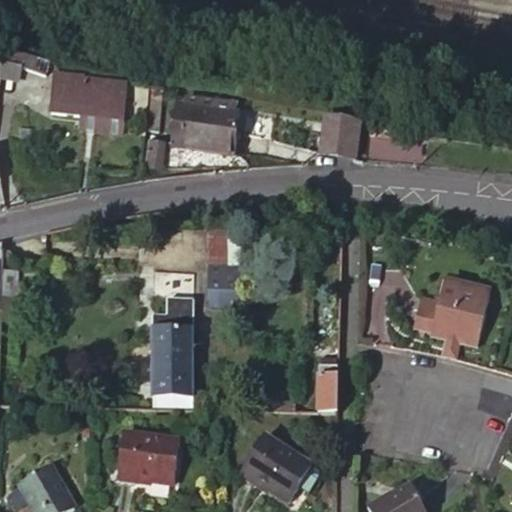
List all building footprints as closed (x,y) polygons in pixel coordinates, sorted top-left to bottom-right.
[(53,113),(83,117),(125,123),(129,87),(57,77),(53,113)] [(241,118),(186,111),(181,149),(236,157),(241,118)] [(125,123),(83,117),(81,131),(123,137),(125,123)] [(325,119),(323,157),(363,160),(365,121),(325,119)] [(210,293),(221,293),(221,269),(210,269),(210,293)] [(221,269),(221,293),(241,294),(242,270),(221,269)] [(457,332),(455,336),(478,344),(494,294),(446,279),(440,297),(432,324),(448,330),(457,332)] [(432,324),(440,297),(423,291),(414,319),(432,324)] [(448,330),(439,354),(449,356),(455,336),(457,332),(448,330)] [(153,382),(165,382),(187,383),(193,383),(194,332),(154,332),(153,382)] [(339,368),(340,360),(320,360),(320,368),(339,368)] [(318,416),(338,416),(338,406),(339,368),(320,368),(318,416)] [(297,415),(297,403),(281,403),(282,415),(297,415)] [(118,482),(136,484),(137,479),(154,481),(176,484),(181,444),(124,437),(118,482)] [(258,482),(270,491),(291,505),(313,469),(265,438),(240,477),(255,487),(258,482)] [(22,485),(34,505),(38,511),(74,511),(76,511),(52,468),(22,485)] [(137,479),(136,484),(154,487),(154,481),(137,479)] [(268,495),(270,491),(258,482),(255,487),(268,495)] [(424,511),(413,490),(395,500),(387,505),(384,500),(367,509),(368,511),(424,511)] [(387,505),(395,500),(393,495),(384,500),(387,505)]
